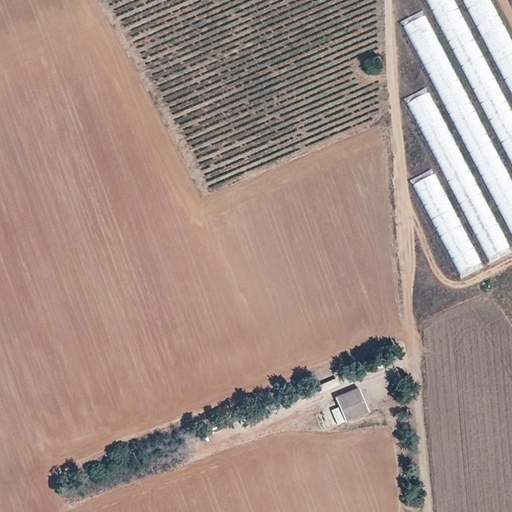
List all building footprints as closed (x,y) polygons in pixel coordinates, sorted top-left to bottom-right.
[(424,0),(431,14),(454,4),(451,0),(424,0)] [(443,32),(465,21),(460,11),(438,22),(443,32)] [(424,12),(403,23),(432,84),(454,73),(424,12)] [(483,32),(506,88),(511,85),(511,37),(506,23),(483,32)] [(364,61),(369,72),(381,66),(376,55),(364,61)] [(484,55),(462,66),(494,133),(511,124),(511,100),(507,103),(484,55)] [(451,116),(470,153),(491,142),(473,105),(451,116)] [(445,121),(423,131),(458,204),(480,193),(445,121)] [(511,129),(498,136),(503,146),(511,141),(511,129)] [(511,142),(503,147),(507,154),(511,151),(511,142)] [(474,159),(484,182),(506,172),(496,150),(474,159)] [(435,172),(413,183),(456,269),(478,258),(435,172)] [(497,210),(511,205),(511,181),(511,178),(489,185),(497,210)] [(478,239),(487,234),(493,247),(505,241),(485,201),(464,212),(478,239)] [(511,208),(502,211),(509,232),(511,230),(511,208)] [(317,385),(320,392),(338,383),(334,377),(317,385)] [(333,397),(343,421),(367,412),(357,387),(333,397)]
